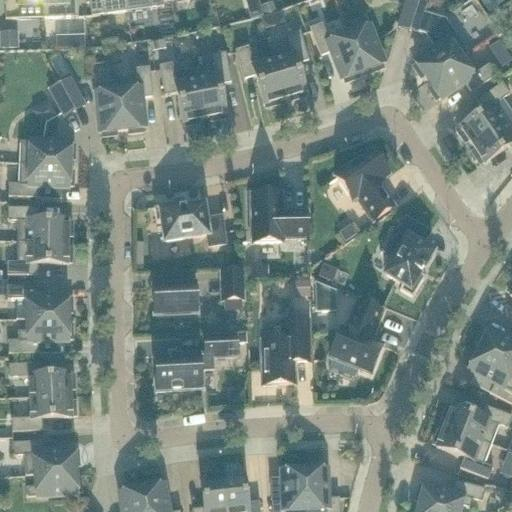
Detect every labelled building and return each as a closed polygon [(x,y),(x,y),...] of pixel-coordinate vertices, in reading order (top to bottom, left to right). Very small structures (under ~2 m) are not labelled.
[(3,0),(4,23),(42,22),(40,0),(3,0)] [(40,0),(42,22),(77,21),(76,0),(40,0)] [(88,0),(91,20),(127,15),(125,0),(88,0)] [(125,0),(127,15),(163,10),(161,0),(125,0)] [(257,0),(244,0),(252,23),(263,19),(257,0)] [(497,7),(492,0),(477,0),(488,14),(497,7)] [(397,30),(409,34),(418,5),(406,1),(397,30)] [(420,37),(429,8),(418,5),(409,34),(420,37)] [(271,7),(261,10),(264,20),(274,17),(271,7)] [(275,25),(273,18),(264,20),(261,21),(264,33),(272,30),(275,25)] [(415,68),(412,71),(420,82),(423,80),(427,85),(460,63),(468,57),(456,39),(445,23),(426,18),(420,37),(423,38),(434,54),(414,67),(415,68)] [(381,68),(382,68),(364,21),(355,25),(358,34),(348,38),(362,76),(368,74),(369,77),(382,72),(381,68)] [(362,76),(348,38),(328,45),(321,27),(309,32),(320,60),(331,56),(342,84),(343,83),(344,87),(358,82),(356,78),(362,76)] [(292,58),(273,63),(284,102),(290,101),(291,104),(304,100),(303,97),(304,96),(296,68),(308,64),(299,35),(287,39),(292,58)] [(0,47),(0,52),(16,51),(16,37),(0,37),(0,47)] [(87,52),(101,51),(100,41),(96,37),(86,38),(87,52)] [(71,38),(72,51),(84,50),(83,38),(71,38)] [(164,44),(151,46),(152,54),(165,52),(164,44)] [(273,63),(272,63),(253,69),(247,50),(234,54),(243,83),(254,80),(263,108),(264,108),(265,112),(279,108),(278,104),(284,102),(273,63)] [(50,54),(39,58),(47,80),(58,76),(50,54)] [(194,73),(204,122),(209,121),(210,125),(224,122),(223,118),(225,118),(219,89),(231,86),(225,57),(212,59),(214,69),(194,73)] [(505,59),(496,65),(500,72),(510,66),(505,59)] [(427,93),(435,104),(438,102),(439,103),(463,87),(470,97),(495,79),(488,68),(472,79),(460,63),(427,85),(430,90),(427,93)] [(197,123),(204,122),(194,73),(173,77),(171,67),(158,70),(164,99),(176,97),(182,126),(183,126),(184,130),(198,127),(197,123)] [(118,94),(122,134),(128,134),(128,138),(142,136),(142,132),(143,132),(140,103),(152,101),(148,71),(135,73),(137,92),(118,94)] [(59,87),(74,114),(84,109),(69,82),(59,87)] [(118,94),(117,94),(116,85),(94,87),(100,137),(101,137),(101,141),(116,139),(115,135),(122,134),(118,94)] [(63,120),(74,114),(59,87),(48,94),(63,120)] [(471,149),(511,120),(500,104),(509,98),(501,87),(476,105),(483,115),(458,131),(459,132),(456,135),(464,146),(467,144),(471,149)] [(48,106),(32,115),(40,129),(55,120),(48,106)] [(511,120),(471,149),(474,154),(471,157),(479,168),(482,166),(483,167),(508,150),(511,156),(511,120)] [(70,149),(70,148),(20,146),(19,168),(69,170),(69,163),(73,164),(74,149),(70,149)] [(356,202),(372,225),(393,211),(377,188),(388,180),(371,155),(334,180),(351,205),(356,202)] [(69,176),(69,170),(19,168),(18,188),(8,188),(7,201),(38,202),(38,190),(68,191),(68,190),(72,190),(73,176),(69,176)] [(250,199),(251,247),(281,247),(281,241),(306,241),(305,216),(281,217),(280,199),(250,199)] [(177,208),(153,212),(155,226),(161,226),(164,246),(206,240),(208,251),(225,248),(221,221),(205,223),(203,210),(178,214),(177,208)] [(17,246),(67,246),(67,240),(71,240),(71,226),(67,226),(67,224),(37,224),(37,212),(7,212),(7,225),(17,225),(17,246)] [(421,249),(429,236),(405,221),(396,236),(406,242),(385,279),(403,289),(400,294),(412,301),(425,280),(420,278),(432,256),(421,249)] [(349,228),(338,237),(345,247),(357,238),(349,228)] [(67,252),(67,246),(17,246),(16,266),(6,266),(6,279),(37,280),(37,268),(66,268),(66,267),(70,267),(71,253),(67,252)] [(331,287),(336,275),(323,270),(318,281),(331,287)] [(246,271),(247,285),(268,284),(267,271),(246,271)] [(217,275),(219,306),(245,305),(243,273),(217,275)] [(309,285),(296,286),(296,298),(309,298),(309,285)] [(334,295),(313,286),(314,315),(334,315),(334,295)] [(153,289),(154,318),(196,316),(194,287),(153,289)] [(26,324),(67,323),(67,317),(71,317),(71,303),(67,303),(67,301),(37,302),(37,290),(6,290),(7,304),(26,303),(26,324)] [(332,362),(327,373),(350,383),(355,371),(370,377),(381,350),(369,345),(381,315),(358,306),(346,335),(340,333),(329,361),(332,362)] [(26,324),(27,335),(17,335),(17,345),(7,345),(8,358),(38,357),(38,345),(67,345),(67,344),(71,344),(71,329),(67,329),(67,323),(26,324)] [(307,325),(282,326),(282,345),(261,346),(262,389),(293,388),(293,366),(308,366),(307,325)] [(478,353),(511,371),(511,346),(488,334),(487,335),(484,333),(477,346),(481,348),(478,353)] [(237,339),(237,347),(245,346),(245,338),(237,339)] [(154,361),(156,394),(200,392),(199,374),(212,373),(211,361),(236,360),(235,340),(203,341),(204,360),(198,360),(198,359),(178,360),(178,358),(170,358),(170,360),(154,361)] [(511,371),(478,353),(475,359),(471,357),(465,370),(468,372),(468,373),(494,386),(489,397),(511,409),(511,371)] [(29,402),(70,400),(69,394),(73,393),(73,379),(69,379),(69,378),(39,379),(38,367),(8,369),(9,382),(28,381),(29,402)] [(243,406),(242,394),(234,395),(231,399),(231,407),(243,406)] [(70,400),(29,402),(30,422),(11,423),(11,436),(42,435),(41,423),(71,421),(71,420),(75,420),(74,406),(70,406),(70,400)] [(443,430),(490,448),(497,429),(507,433),(511,420),(483,409),(479,421),(451,410),(451,411),(447,410),(442,423),(445,425),(443,430)] [(483,468),(490,448),(443,430),(441,436),(437,435),(432,448),(436,449),(435,451),(463,461),(459,473),(487,483),(492,471),(483,468)] [(25,480),(34,479),(75,476),(74,470),(78,470),(77,456),(73,456),(73,455),(43,457),(42,445),(12,447),(13,460),(23,460),(25,480)] [(304,511),(338,511),(338,502),(326,502),(325,473),(324,473),(323,469),(309,470),(309,474),(303,474),(304,511)] [(304,511),(303,474),(297,474),(297,470),(283,471),(283,475),(281,475),(283,504),(271,505),(270,511),(304,511)] [(246,507),(243,478),(242,478),(241,474),(227,475),(227,479),(221,480),(225,511),(259,511),(258,506),(246,507)] [(26,502),(76,498),(76,497),(80,496),(79,482),(75,482),(75,476),(34,479),(35,491),(26,491),(26,502)] [(225,511),(221,480),(215,481),(215,477),(201,479),(201,483),(200,483),(203,511),(225,511)] [(140,493),(143,511),(165,511),(161,489),(160,489),(159,485),(145,488),(146,491),(140,493)] [(418,511),(421,511),(459,511),(460,510),(468,511),(469,511),(471,503),(481,506),(484,493),(455,486),(452,497),(423,490),(423,491),(419,490),(415,504),(419,505),(418,511)] [(143,511),(140,493),(134,494),(133,490),(119,493),(120,497),(119,497),(121,511),(143,511)]
